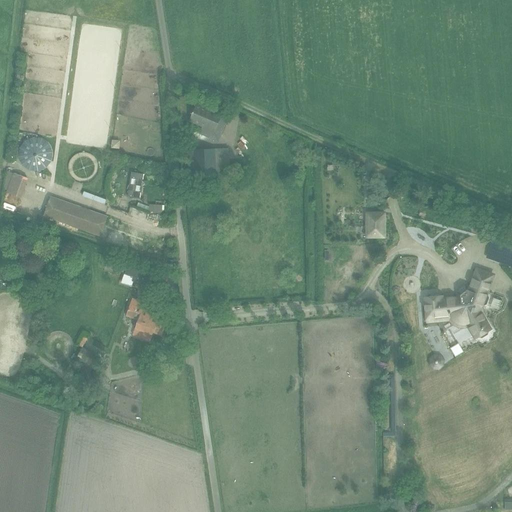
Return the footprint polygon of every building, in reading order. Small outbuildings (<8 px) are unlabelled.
[(205,128),(215,132),(224,112),(211,106),(210,108),(209,110),(197,104),(189,121),(205,128)] [(229,148),(215,149),(188,150),(189,179),(216,178),(230,177),(229,148)] [(22,198),(29,179),(14,173),(7,193),(22,198)] [(150,232),(88,210),(51,197),(44,216),(143,251),(150,232)] [(385,237),(385,213),(367,213),(367,237),(385,237)] [(511,245),(495,240),(489,258),(511,266),(511,245)] [(111,259),(108,267),(123,272),(126,264),(111,259)] [(153,278),(127,269),(121,285),(131,288),(133,281),(150,287),(153,278)] [(485,305),(488,304),(489,299),(488,296),(486,295),(487,292),(493,276),(478,270),(473,284),(472,284),(471,288),(471,291),(467,290),(461,295),(461,298),(442,300),(441,297),(426,299),(428,317),(438,316),(438,315),(452,313),(453,315),(454,318),(456,321),(460,323),(464,323),(468,322),(476,337),(478,336),(480,338),(482,339),(488,335),(489,332),(488,330),(490,329),(480,312),(482,304),(485,305)] [(153,333),(162,336),(166,324),(158,321),(160,315),(143,309),(145,303),(132,298),(126,316),(138,320),(135,329),(153,335),(153,333)] [(472,350),(464,334),(457,337),(454,331),(442,337),(453,359),(472,350)] [(98,358),(88,351),(83,349),(78,357),(93,367),(98,358)] [(444,363),(430,361),(429,374),(442,375),(444,363)]
